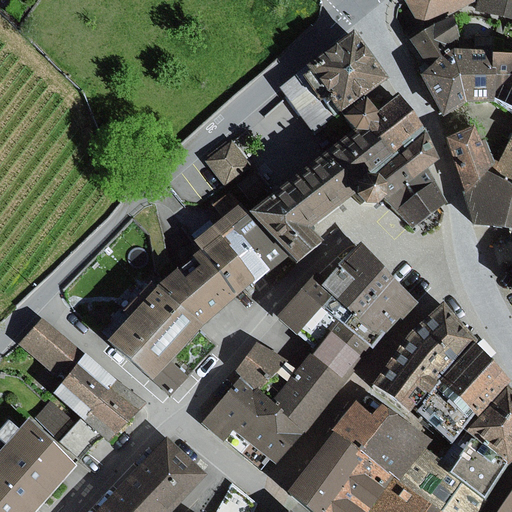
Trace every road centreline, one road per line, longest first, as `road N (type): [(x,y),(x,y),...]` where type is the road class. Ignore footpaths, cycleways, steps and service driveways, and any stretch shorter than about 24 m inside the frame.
road 1 (residential): [(40,309),(230,115),(357,4)]
road 2 (residential): [(169,420),(343,238),(356,234),(469,264)]
road 3 (residential): [(273,497),(469,264)]
road 4 (secondary): [(469,264),(424,103),(357,4)]
road 5 (residential): [(40,309),(169,420)]
road 6 (residential): [(169,420),(273,497)]
road 7 (residential): [(78,511),(169,420)]
